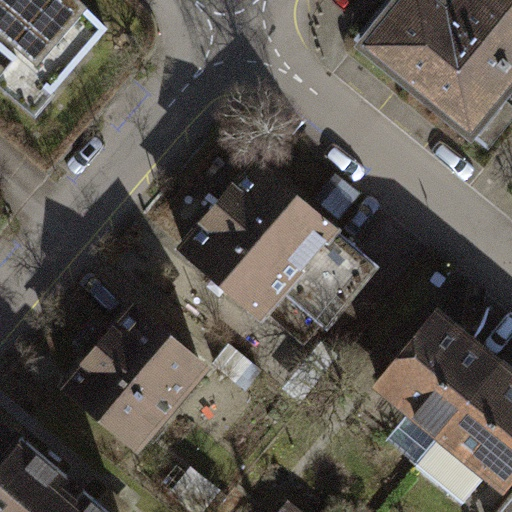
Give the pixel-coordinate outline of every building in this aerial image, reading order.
[(108,28),(78,0),(0,0),(0,46),(53,92),(108,28)] [(511,0),(410,0),(367,53),(485,150),(511,117),(493,102),(511,79),(511,0)] [(257,164),(186,248),(263,312),(287,283),(332,321),(379,265),(257,164)] [(136,308),(70,387),(138,444),(204,365),(136,308)] [(500,363),(439,313),(381,385),(442,435),(500,363)] [(511,477),(511,372),(500,363),(442,435),(505,486),(511,477)] [(70,477),(24,438),(0,465),(0,511),(110,511),(87,492),(79,501),(62,487),(70,477)] [(511,511),(511,498),(501,511),(511,511)]
